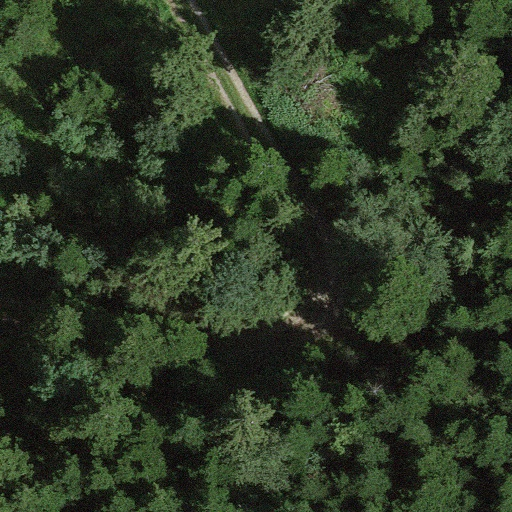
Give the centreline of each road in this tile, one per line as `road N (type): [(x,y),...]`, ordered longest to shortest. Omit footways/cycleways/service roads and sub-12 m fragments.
road 1 (track): [(0,303),(233,345),(288,344),(317,334),(334,309),(307,216),(171,0)]
road 2 (track): [(317,334),(405,345),(511,325)]
road 3 (track): [(87,0),(38,73),(0,102)]
